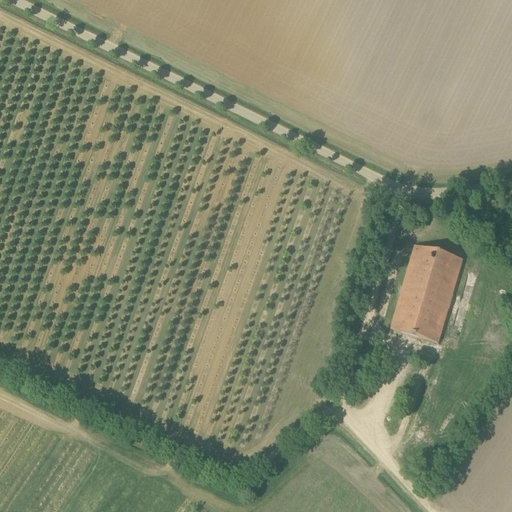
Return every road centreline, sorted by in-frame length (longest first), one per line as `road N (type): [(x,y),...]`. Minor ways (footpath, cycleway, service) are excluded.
road 1 (unclassified): [(511,183),(402,188),(11,0)]
road 2 (track): [(351,418),(330,419),(235,480),(0,368)]
road 3 (track): [(402,188),(344,403),(351,418)]
road 4 (track): [(439,511),(351,418)]
